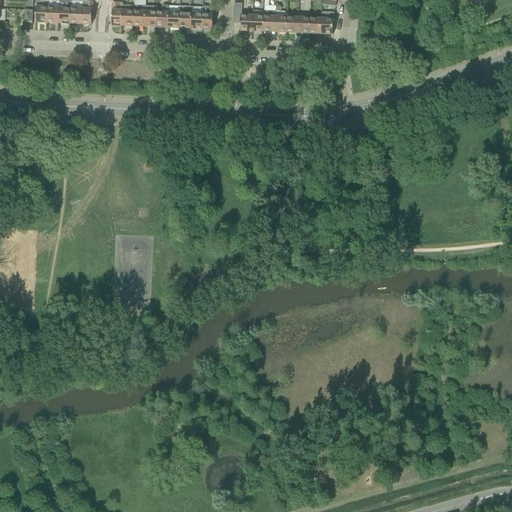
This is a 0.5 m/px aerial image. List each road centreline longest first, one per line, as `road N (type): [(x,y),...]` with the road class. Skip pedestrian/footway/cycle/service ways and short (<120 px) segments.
road 1 (secondary): [(28,106),(261,116)]
road 2 (secondary): [(261,116),(346,116),(399,98)]
road 3 (secondary): [(399,98),(261,116)]
road 4 (residential): [(340,53),(218,51)]
road 5 (residential): [(218,51),(98,47)]
